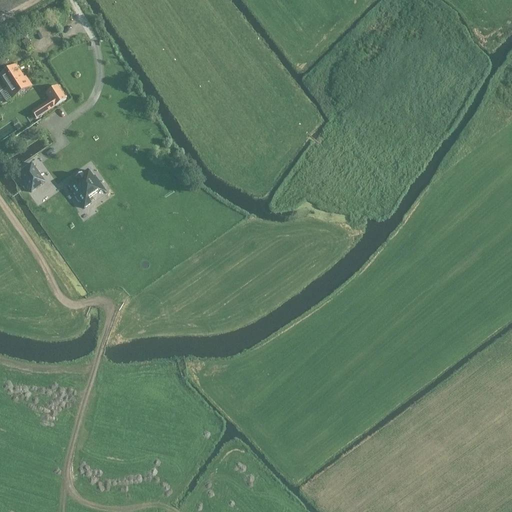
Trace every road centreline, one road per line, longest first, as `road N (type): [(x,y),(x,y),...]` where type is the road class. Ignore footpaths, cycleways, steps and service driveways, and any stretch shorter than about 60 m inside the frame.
road 1 (track): [(62,511),(75,419),(112,308),(159,251),(152,195),(108,132),(96,98)]
road 2 (track): [(112,308),(63,299),(0,199)]
